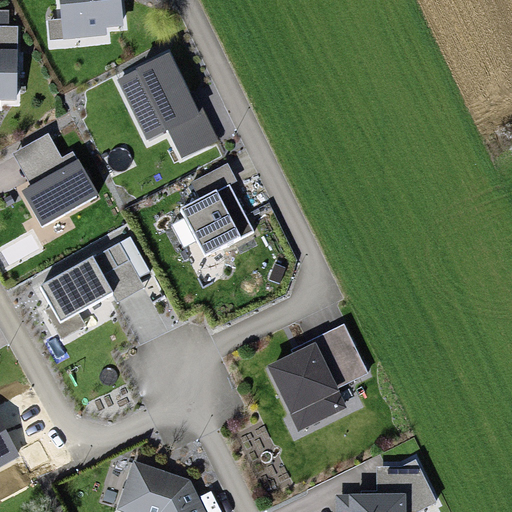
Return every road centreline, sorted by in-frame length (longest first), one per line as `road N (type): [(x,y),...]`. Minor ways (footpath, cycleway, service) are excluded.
road 1 (residential): [(191,402),(189,368),(198,358),(303,301),(311,276),(183,0)]
road 2 (residential): [(0,315),(64,431),(92,452),(191,402)]
road 3 (residential): [(191,402),(244,511)]
